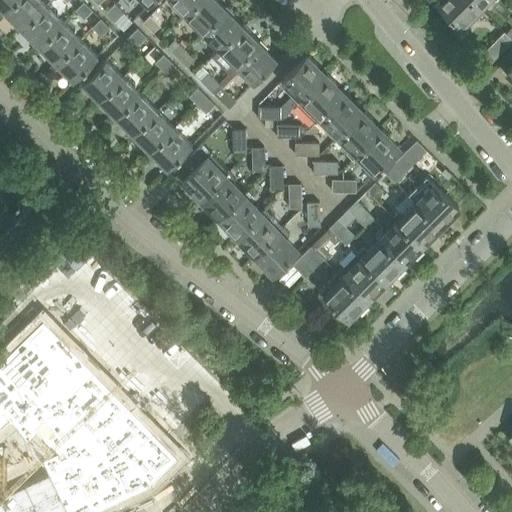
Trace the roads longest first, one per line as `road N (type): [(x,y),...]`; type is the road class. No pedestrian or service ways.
road 1 (residential): [(342,390),(130,220),(0,92)]
road 2 (residential): [(338,209),(238,107),(295,51),(326,1)]
road 3 (residential): [(342,390),(511,222)]
road 4 (residential): [(511,167),(368,0)]
road 5 (residential): [(460,511),(342,390)]
road 6 (residential): [(223,483),(342,390)]
